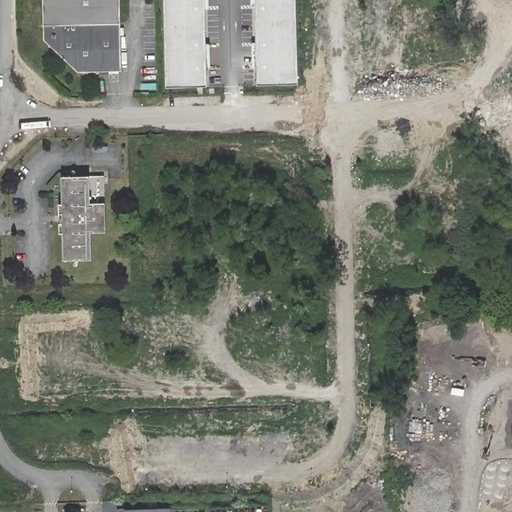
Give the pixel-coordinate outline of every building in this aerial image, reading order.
[(121,71),(120,24),(119,0),(42,0),(44,34),(44,40),(78,72),(121,71)] [(162,0),(165,88),(207,87),(205,0),(255,0),(258,85),(297,84),(295,0),(162,0)] [(362,85),(358,16),(344,17),(347,85),(362,85)] [(223,151),(193,149),(192,164),(222,166),(223,151)] [(362,185),(362,170),(351,170),(350,185),(362,185)] [(106,233),(104,176),(61,177),(62,205),(59,205),(59,234),(62,234),(63,261),(91,260),(90,233),(106,233)] [(261,345),(266,375),(279,372),(274,343),(261,345)]
